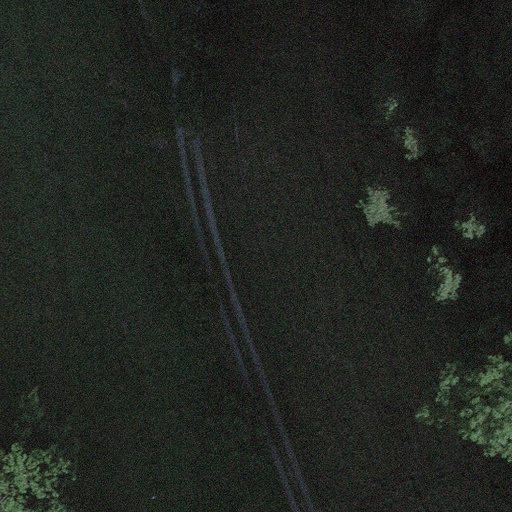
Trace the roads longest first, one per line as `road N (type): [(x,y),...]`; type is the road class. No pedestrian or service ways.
road 1 (track): [(204,0),(195,130),(214,244),(309,511)]
road 2 (track): [(147,0),(195,130)]
